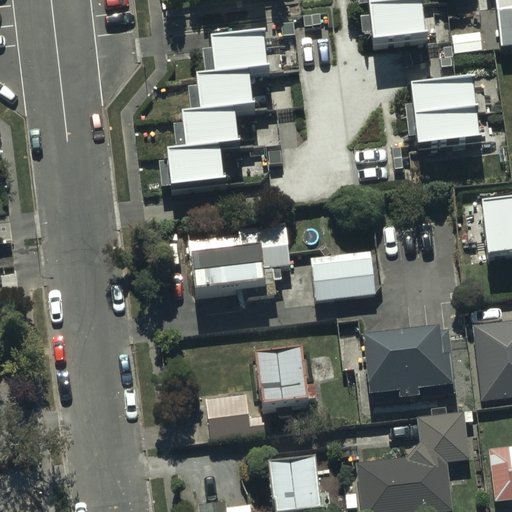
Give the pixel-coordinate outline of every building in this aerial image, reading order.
[(437,0),(371,0),(376,44),(441,38),(437,0)] [(511,0),(497,0),(502,50),(511,49),(511,0)] [(279,26),(212,29),(213,60),(198,61),(200,99),(184,100),(185,137),(170,138),(171,178),(226,176),(225,138),(243,138),(242,98),(257,97),(256,63),(280,63),(279,26)] [(485,78),(419,81),(422,138),(488,135),(485,78)] [(511,191),(488,193),(492,257),(511,256),(511,191)] [(286,229),(186,241),(193,297),(276,287),(283,281),(282,270),(290,269),(286,229)] [(371,253),(310,261),(315,305),(377,297),(371,253)] [(511,321),(474,325),(482,402),(511,398),(511,321)] [(451,325),(362,334),(368,397),(399,394),(399,401),(422,399),(421,392),(457,388),(451,325)] [(303,349),(256,355),(263,408),(310,402),(303,349)] [(246,395),(206,400),(211,441),(271,434),(269,416),(249,419),(246,395)] [(407,460),(356,465),(361,511),(454,511),(449,465),(472,462),(467,413),(418,419),(421,445),(407,460)] [(511,448),(489,452),(496,506),(511,503),(511,448)] [(315,458),(268,465),(274,511),(332,511),(330,493),(320,495),(315,458)]
